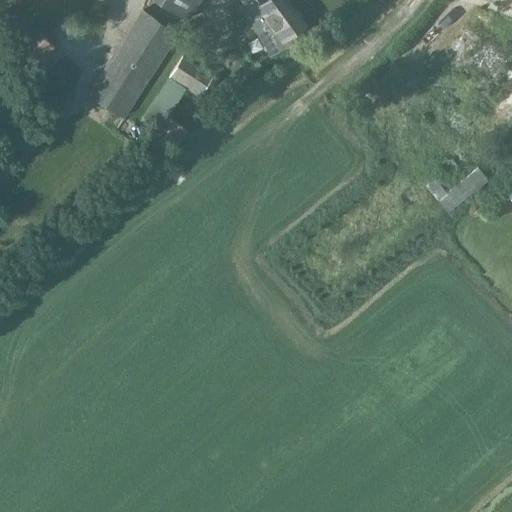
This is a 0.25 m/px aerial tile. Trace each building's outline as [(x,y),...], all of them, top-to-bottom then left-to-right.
[(156,0),(188,20),(201,0),(156,0)] [(270,58),(294,45),(289,36),(306,24),(296,9),(295,10),(287,0),(239,0),(248,12),(246,13),(270,58)] [(124,117),(179,33),(142,8),(87,93),(124,117)] [(66,57),(38,27),(20,43),(49,73),(66,57)] [(419,103),(456,131),(483,114),(475,101),(484,89),(473,72),(477,75),(468,59),(457,51),(443,59),(435,70),(445,86),(427,72),(417,79),(424,84),(428,91),(420,102),(419,103)] [(214,75),(184,55),(170,75),(201,95),(214,75)] [(398,101),(412,73),(393,64),(379,92),(398,101)] [(449,210),(488,179),(479,167),(448,191),(436,177),(427,183),(449,210)]
